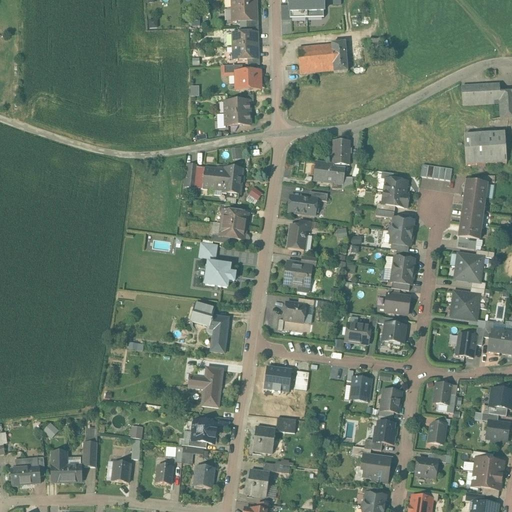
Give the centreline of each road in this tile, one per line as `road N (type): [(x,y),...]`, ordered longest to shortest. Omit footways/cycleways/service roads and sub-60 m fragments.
road 1 (unclassified): [(0,117),(107,153),(144,156),(280,132)]
road 2 (residential): [(280,132),(351,129),(467,72),(511,60)]
road 3 (residential): [(225,511),(54,500),(0,506)]
road 4 (residential): [(250,345),(280,132)]
road 5 (residential): [(225,511),(250,345)]
road 6 (residential): [(250,345),(416,370)]
road 7 (residential): [(416,370),(435,209)]
road 8 (residential): [(395,511),(416,370)]
road 9 (residential): [(280,132),(274,0)]
